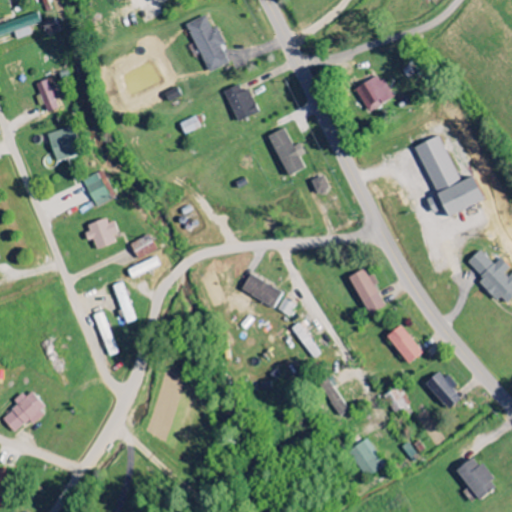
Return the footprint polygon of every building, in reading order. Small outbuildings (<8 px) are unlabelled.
[(28,28),(40,24),(37,14),(0,25),(0,37),(13,34),(15,40),(30,36),(28,28)] [(216,28),(211,31),(204,17),(185,26),(208,74),(228,64),(220,48),(224,46),(216,28)] [(393,100),(379,76),(354,90),(368,114),(393,100)] [(58,110),(56,100),(59,100),(53,80),(37,84),(45,114),(58,110)] [(236,123),(258,114),(248,90),(241,93),(239,86),(223,92),(236,123)] [(181,97),(176,88),(163,94),(168,103),(181,97)] [(178,125),(184,136),(199,129),(194,118),(178,125)] [(46,136),(55,163),(77,156),(68,129),(46,136)] [(266,137),(284,179),(304,170),(299,158),(303,156),(298,145),(291,148),(283,130),(266,137)] [(414,148),(435,196),(425,201),(432,216),(441,211),(445,219),(481,203),(470,178),(458,183),(437,138),(414,148)] [(95,209),(110,201),(105,191),(110,189),(102,173),(82,182),(95,209)] [(315,195),(327,190),(322,177),(310,182),(315,195)] [(91,241),(94,251),(115,244),(112,237),(117,236),(112,219),(83,228),(88,242),(91,241)] [(137,262),(155,252),(147,236),(128,246),(137,262)] [(465,264),(504,306),(511,298),(511,270),(511,271),(499,259),(492,266),(479,251),(465,264)] [(158,268),(154,258),(125,272),(130,281),(158,268)] [(383,307),(372,287),(376,285),(371,276),(366,278),(362,270),(346,279),(367,317),(383,307)] [(240,293),(273,309),(281,293),(247,277),(240,293)] [(111,287),(124,326),(133,322),(120,284),(111,287)] [(276,313),(289,318),(293,306),(281,301),(276,313)] [(107,359),(116,355),(100,313),(91,317),(107,359)] [(385,336),(405,366),(420,356),(401,326),(385,336)] [(423,386),(447,412),(459,400),(451,392),(455,389),(439,371),(423,386)] [(409,407),(401,387),(389,392),(396,412),(409,407)] [(45,411),(27,391),(12,404),(15,407),(0,420),(0,421),(12,434),(26,422),(29,426),(45,411)] [(348,454),(368,479),(386,465),(365,440),(348,454)] [(493,489),(488,482),(490,481),(472,458),(453,472),(475,502),(493,489)]
